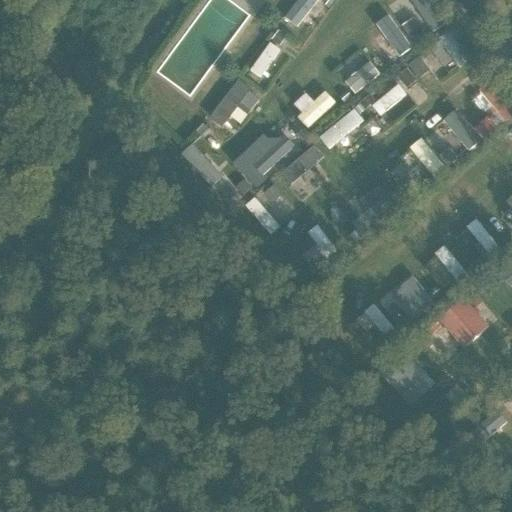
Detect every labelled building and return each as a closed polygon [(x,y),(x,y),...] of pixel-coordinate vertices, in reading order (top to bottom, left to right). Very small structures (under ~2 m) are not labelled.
[(323,0),(307,0),(291,24),(307,34),(328,3),(323,0)] [(272,50),(249,82),(264,93),(287,61),(272,50)] [(476,97),(505,126),(511,119),(511,108),(489,85),(476,97)] [(236,146),(262,105),(238,89),(211,130),(236,146)] [(400,90),(371,113),(382,126),(410,102),(400,90)] [(444,130),(465,154),(478,142),(457,118),(444,130)] [(345,129),(332,139),(350,163),(363,153),(345,129)] [(435,141),(420,154),(435,172),(451,158),(435,141)] [(391,180),(378,190),(392,207),(404,197),(391,180)] [(289,184),(278,192),(296,218),(307,210),(289,184)] [(248,218),(268,244),(278,237),(258,210),(248,218)] [(318,235),(306,245),(329,272),(340,262),(318,235)] [(453,291),(467,279),(446,256),(433,268),(453,291)] [(418,332),(438,314),(413,286),(400,297),(411,309),(403,315),(418,332)] [(472,309),(428,334),(440,355),(456,346),(460,352),(488,336),(472,309)] [(383,313),(367,321),(380,347),(396,339),(383,313)]
